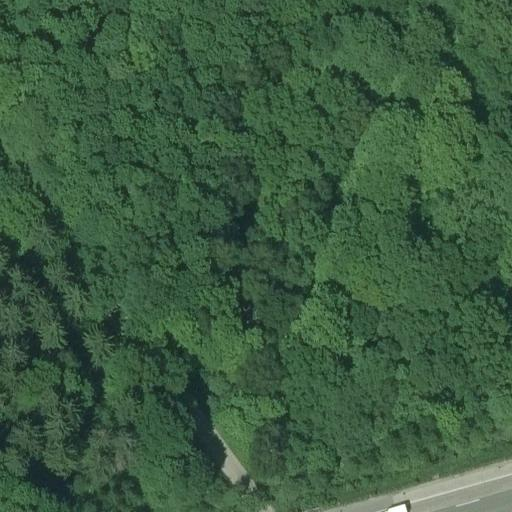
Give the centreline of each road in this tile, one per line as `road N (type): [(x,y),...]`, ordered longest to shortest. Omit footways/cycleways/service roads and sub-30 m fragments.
road 1 (track): [(511,177),(347,391),(286,423),(176,396)]
road 2 (unclassified): [(265,511),(155,374),(0,152)]
